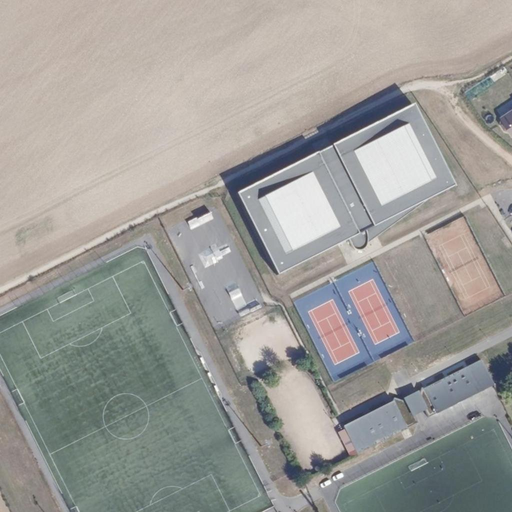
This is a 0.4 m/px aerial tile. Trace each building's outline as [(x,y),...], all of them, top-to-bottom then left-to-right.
[(275,271),(346,236),(349,242),(350,244),(352,246),(354,247),(357,248),(360,247),(363,245),(365,242),(366,240),(365,230),(369,228),(372,226),(374,230),(412,204),(453,183),(413,102),(234,189),(275,271)] [(511,113),(503,119),(504,121),(503,121),(502,126),(506,132),(510,132),(511,132),(511,133),(511,113)] [(205,203),(191,209),(195,216),(185,220),(190,230),(213,219),(205,203)] [(365,230),(366,240),(371,236),(412,204),(374,230),(372,226),(369,228),(365,230)] [(231,254),(227,246),(218,250),(216,245),(198,253),(204,266),(231,254)] [(419,403),(425,415),(490,383),(478,358),(422,386),(419,385),(416,392),(416,396),(418,401),(419,403)] [(401,398),(391,395),(389,399),(340,423),(353,450),(415,420),(409,408),(407,404),(405,401),(403,399),(401,398)]
